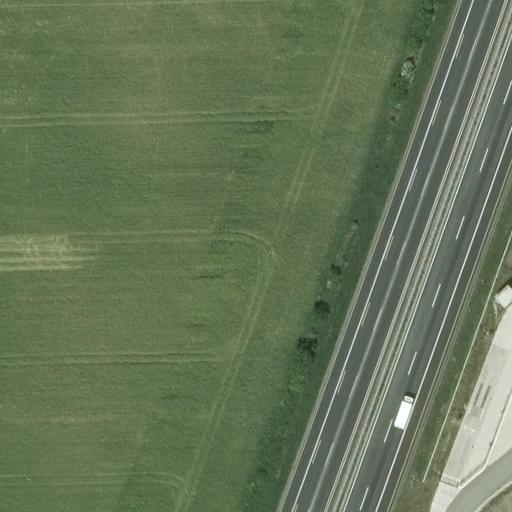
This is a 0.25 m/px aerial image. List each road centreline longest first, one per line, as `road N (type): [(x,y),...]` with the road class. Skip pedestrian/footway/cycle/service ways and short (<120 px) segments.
road 1 (motorway): [(487,0),(310,511)]
road 2 (motorway): [(356,511),(511,83)]
